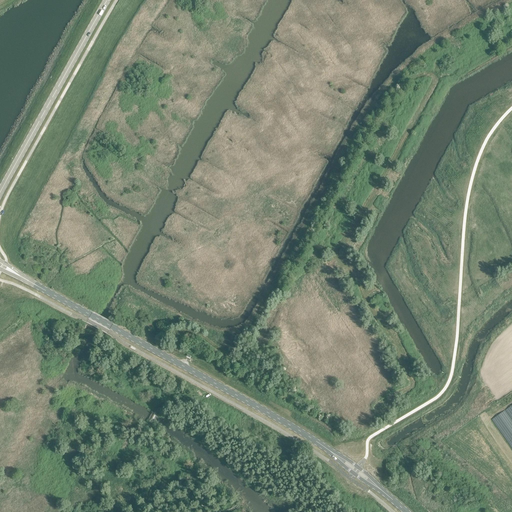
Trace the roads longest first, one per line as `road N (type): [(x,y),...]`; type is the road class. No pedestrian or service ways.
road 1 (secondary): [(20,277),(325,448)]
road 2 (secondary): [(0,191),(108,0)]
